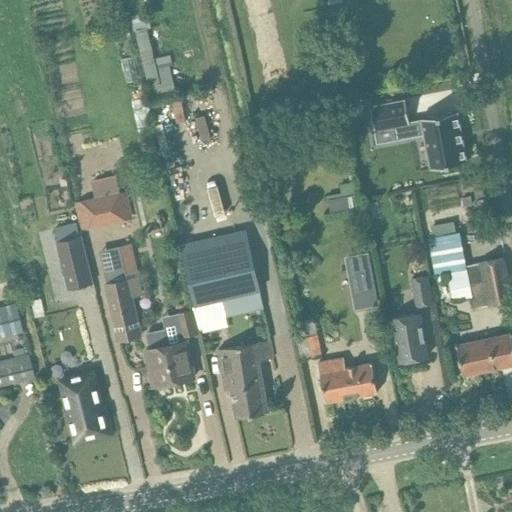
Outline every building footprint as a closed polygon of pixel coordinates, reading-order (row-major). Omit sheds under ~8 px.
[(154,67),(146,23),(135,25),(148,95),(176,90),(171,64),(154,67)] [(371,106),(370,106),(375,132),(399,127),(401,138),(425,134),(431,167),(430,167),(430,169),(467,162),(467,160),(466,160),(457,114),(458,112),(458,111),(421,118),(421,119),(409,121),(405,99),(404,99),(404,101),(372,107),(371,106)] [(132,218),(126,190),(102,195),(108,223),(132,218)] [(159,213),(141,217),(145,232),(162,228),(159,213)] [(472,296),(466,265),(459,232),(427,238),(434,276),(438,276),(439,282),(448,280),(452,300),(472,296)] [(56,244),(67,288),(91,283),(80,238),(56,244)] [(198,323),(225,318),(265,309),(250,243),(184,257),(198,323)] [(113,283),(106,285),(111,307),(115,326),(119,343),(141,338),(137,321),(132,296),(140,294),(137,278),(127,280),(121,256),(107,259),(113,283)] [(503,258),(466,265),(472,296),(474,308),(511,301),(503,258)] [(371,272),(351,275),(357,307),(377,303),(371,272)] [(427,275),(412,278),(417,305),(432,303),(427,275)] [(15,302),(0,306),(0,337),(23,332),(15,302)] [(193,310),(177,314),(182,337),(199,333),(193,310)] [(428,356),(424,337),(420,313),(392,318),(400,361),(428,356)] [(457,346),(459,355),(463,375),(511,363),(511,333),(492,338),(457,346)] [(308,339),(312,358),(322,355),(318,337),(308,339)] [(186,340),(146,349),(154,386),(194,377),(186,340)] [(219,350),(223,371),(226,390),(231,390),(236,418),(268,412),(259,360),(273,358),(269,340),(219,350)] [(27,354),(0,360),(0,386),(33,378),(27,354)] [(377,392),(374,373),(372,363),(346,368),(344,360),(319,364),(326,402),(377,392)] [(92,372),(61,380),(67,405),(76,440),(92,436),(111,431),(105,407),(104,407),(101,408),(92,372)]
